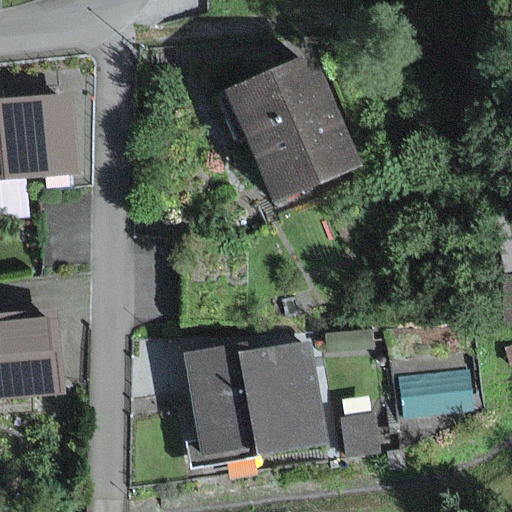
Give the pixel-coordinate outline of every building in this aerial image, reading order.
[(326,60),(225,112),(278,214),(378,163),(326,60)] [(64,104),(0,106),(0,183),(68,181),(64,104)] [(468,331),(511,329),(511,272),(466,274),(468,331)] [(50,320),(0,327),(0,405),(61,396),(50,320)] [(304,345),(176,361),(190,462),(317,446),(304,345)]
